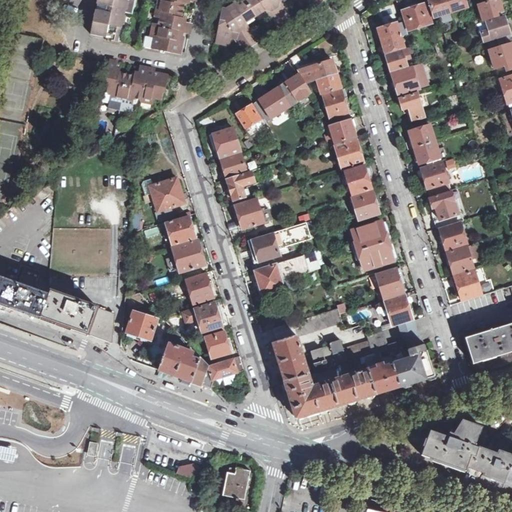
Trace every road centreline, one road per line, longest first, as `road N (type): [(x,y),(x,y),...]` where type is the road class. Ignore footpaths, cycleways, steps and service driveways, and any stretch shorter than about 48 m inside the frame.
road 1 (residential): [(341,8),(465,396)]
road 2 (residential): [(259,438),(264,392),(178,113)]
road 3 (unclassified): [(178,113),(341,8)]
road 4 (unclassified): [(312,457),(332,435),(465,396)]
road 5 (secondary): [(460,511),(312,457)]
road 6 (secondary): [(259,438),(114,385)]
road 7 (residential): [(114,385),(112,365),(84,346),(0,315)]
road 8 (residential): [(0,378),(103,413),(114,385)]
road 9 (secondary): [(114,385),(0,342)]
